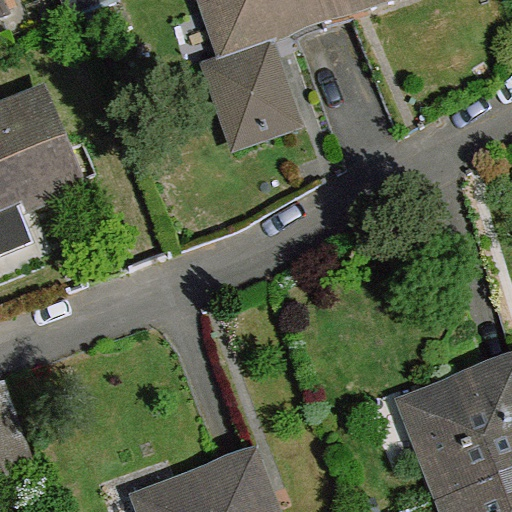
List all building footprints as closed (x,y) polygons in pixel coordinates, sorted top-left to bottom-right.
[(14,0),(0,0),(0,43),(29,31),(14,0)] [(213,73),(242,154),(311,130),(284,52),(432,0),(204,0),(229,68),(213,73)] [(0,237),(97,200),(55,93),(0,114),(0,237)] [(511,511),(511,369),(408,407),(446,511),(511,511)] [(6,379),(0,381),(0,479),(38,466),(6,379)] [(287,511),(269,458),(136,504),(138,511),(287,511)]
